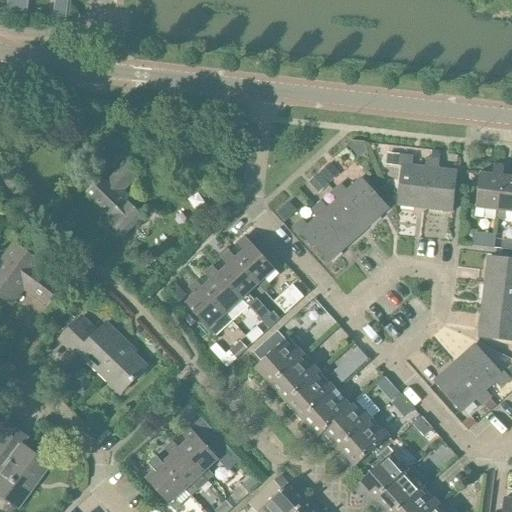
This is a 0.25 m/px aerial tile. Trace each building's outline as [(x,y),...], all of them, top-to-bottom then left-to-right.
[(68,1),(63,0),(56,0),(54,17),(66,19),(68,1)] [(12,1),(11,12),(22,13),(23,2),(12,1)] [(117,140),(94,163),(106,174),(128,152),(117,140)] [(432,151),(431,159),(439,160),(440,151),(432,151)] [(387,153),(386,165),(398,166),(399,155),(387,153)] [(401,156),(400,167),(403,167),(399,205),(425,209),(431,160),(427,159),(426,169),(412,167),(413,158),(401,156)] [(130,160),(108,182),(102,177),(86,193),(111,217),(107,221),(123,238),(143,217),(135,209),(139,205),(124,191),(142,172),(130,160)] [(431,160),(425,209),(452,212),(457,172),(438,170),(439,161),(431,160)] [(498,212),(504,177),(505,168),(494,166),(493,176),(480,174),(475,217),(484,218),(485,210),(498,212)] [(497,220),(504,221),(505,221),(506,213),(511,213),(511,177),(504,177),(498,212),(497,220)] [(368,227),(388,209),(361,179),(348,192),(342,185),(335,190),(368,227)] [(348,245),(368,227),(335,190),(333,193),(339,200),(328,209),(322,203),(316,208),(348,245)] [(289,203),(278,213),(285,222),(297,211),(289,203)] [(329,263),(348,245),(316,208),(313,211),(319,217),(308,227),(302,220),(294,228),(300,236),(303,234),(329,263)] [(472,246),(492,249),(494,249),(495,235),(474,233),(472,246)] [(258,284),(265,291),(271,286),(264,279),(275,270),(246,237),(238,244),(245,251),(236,259),(259,284),(258,284)] [(511,241),(501,240),(500,250),(511,251),(511,241)] [(24,288),(46,304),(60,285),(38,269),(41,265),(14,245),(0,264),(0,293),(13,303),(24,288)] [(228,266),(220,274),(219,274),(242,299),(249,306),(255,301),(248,294),(258,284),(259,284),(236,259),(230,252),(222,259),(228,266)] [(486,284),(511,287),(511,260),(489,258),(486,284)] [(212,281),(203,289),(232,321),(238,316),(232,309),(242,299),(219,274),(220,274),(213,267),(206,274),(212,281)] [(203,289),(197,282),(189,289),(196,296),(186,304),(215,336),(232,321),(203,289)] [(175,284),(163,295),(175,307),(187,296),(175,284)] [(511,287),(486,284),(483,311),(511,314),(511,287)] [(286,314),(304,298),(293,285),(275,301),(286,314)] [(480,337),(499,340),(511,340),(511,314),(483,311),(480,337)] [(274,312),(263,322),(270,329),(280,319),(274,312)] [(80,353),(122,393),(147,368),(124,346),(127,343),(107,323),(98,332),(82,317),(60,340),(77,356),(80,353)] [(258,327),(247,337),(253,344),(264,334),(258,327)] [(289,338),(259,365),(255,368),(272,386),(306,355),(289,338)] [(236,359),(248,349),(241,342),(230,352),(229,351),(226,354),(224,352),(218,358),(227,368),(236,359)] [(501,375),(475,346),(455,364),(488,400),(491,398),(485,391),(496,381),(501,388),(510,380),(503,373),(501,375)] [(351,360),(360,369),(369,361),(360,351),(351,360)] [(321,372),(306,355),(272,386),(287,403),(321,372)] [(488,400),(455,364),(435,382),(462,411),(476,399),(482,406),(488,400)] [(287,403),(303,421),(337,391),(321,372),(287,403)] [(352,406),(337,391),(303,421),(318,438),(324,433),(352,406)] [(324,433),(340,450),(374,419),(358,401),(352,406),(324,433)] [(471,417),(463,424),(462,425),(469,431),(477,424),(471,417)] [(374,419),(340,450),(355,467),(390,436),(374,419)] [(8,424),(0,434),(0,463),(1,465),(0,465),(0,494),(19,508),(49,466),(21,446),(27,438),(8,424)] [(173,442),(208,481),(214,476),(208,470),(219,460),(190,427),(182,435),(191,444),(182,452),(173,442)] [(157,457),(186,490),(192,497),(198,491),(208,481),(173,442),(166,449),(174,459),(166,466),(157,457)] [(388,447),(376,459),(381,464),(393,453),(388,447)] [(375,501),(409,470),(394,453),(393,453),(381,464),(359,483),(375,501)] [(186,490),(157,457),(149,464),(156,471),(146,480),(176,511),(182,506),(176,499),(186,490)] [(385,511),(398,511),(425,488),(409,470),(375,501),(385,511)] [(282,475),(274,482),(282,491),(288,486),(290,484),(282,475)] [(264,489),(249,504),(256,511),(294,511),(308,499),(292,482),(290,484),(288,486),(282,491),(274,482),(274,481),(273,482),(264,489)] [(238,504),(249,494),(242,487),(232,497),(238,504)] [(425,488),(398,511),(433,511),(441,505),(425,488)] [(511,511),(511,499),(505,498),(503,511),(511,511)] [(319,511),(308,499),(294,511),(319,511)] [(215,511),(229,511),(233,509),(226,501),(215,511)]
